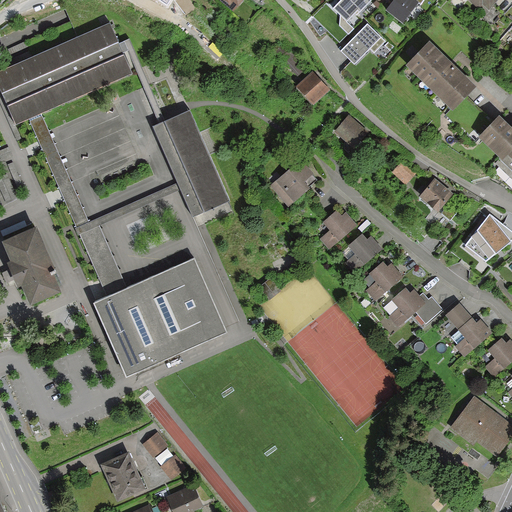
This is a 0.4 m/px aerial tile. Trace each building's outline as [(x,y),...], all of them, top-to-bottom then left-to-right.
[(242,0),(224,0),(235,9),(242,0)] [(346,25),(370,0),(339,0),(331,9),(346,25)] [(401,24),(416,4),(411,0),(394,0),(385,12),(401,24)] [(498,0),(449,0),(459,9),(468,0),(477,9),(483,3),(490,9),(498,0)] [(0,68),(0,84),(16,123),(30,117),(45,111),(134,73),(112,21),(0,68)] [(353,65),(380,36),(366,23),(339,51),(353,65)] [(376,52),(387,40),(383,36),(371,48),(376,52)] [(452,107),(461,96),(472,86),(428,45),(408,66),(452,107)] [(296,74),(303,69),(289,51),(282,56),(296,74)] [(311,104),(326,91),(311,74),(296,86),(311,104)] [(461,96),(452,107),(443,116),(459,131),(477,112),(461,96)] [(230,196),(189,109),(152,126),(177,180),(181,189),(192,213),(230,196)] [(30,117),(77,224),(91,218),(45,111),(30,117)] [(481,138),(492,125),(477,112),(459,131),(475,145),(481,138)] [(354,147),(365,134),(346,119),(335,131),(354,147)] [(511,132),(498,120),(492,125),(481,138),(501,156),(498,159),(502,163),(489,177),(511,190),(511,132)] [(0,149),(0,160),(14,155),(11,146),(0,149)] [(300,162),(303,159),(296,151),(286,159),(293,167),(271,186),(288,205),(316,180),(300,162)] [(406,183),(414,174),(401,162),(392,172),(406,183)] [(10,171),(16,188),(24,185),(18,168),(10,171)] [(0,177),(6,202),(18,199),(12,174),(0,177)] [(177,180),(91,218),(77,224),(73,226),(77,235),(80,233),(97,225),(181,189),(177,180)] [(436,211),(450,195),(434,181),(420,197),(436,211)] [(329,249),(356,226),(347,217),(343,220),(336,211),(324,222),(331,231),(321,239),(329,249)] [(466,244),(486,259),(511,236),(511,231),(491,214),(466,244)] [(1,239),(9,257),(6,258),(10,270),(17,286),(24,283),(31,301),(61,289),(53,268),(57,266),(38,223),(1,239)] [(97,225),(80,233),(107,294),(124,286),(97,225)] [(354,274),(381,251),(372,242),(368,245),(361,236),(349,247),(356,256),(346,264),(354,274)] [(107,294),(96,299),(129,374),(227,331),(194,256),(124,286),(107,294)] [(374,301),(401,279),(392,269),(388,273),(381,264),(368,274),(376,283),(366,292),(374,301)] [(396,326),(423,304),(415,294),(411,298),(403,289),(391,299),(399,308),(389,317),(396,326)] [(464,356),(490,334),(482,324),(478,328),(464,312),(452,322),(466,338),(456,347),(464,356)] [(491,376),(511,358),(511,346),(510,344),(506,348),(498,339),(486,349),(494,358),(484,367),(491,376)] [(511,426),(477,400),(452,432),(475,449),(479,443),(499,459),(511,442),(511,426)] [(145,441),(155,455),(169,444),(159,430),(145,441)] [(103,461),(119,498),(145,486),(129,449),(103,461)] [(162,464),(172,477),(187,465),(176,453),(162,464)] [(168,498),(174,511),(191,511),(206,505),(196,485),(168,498)] [(130,511),(155,511),(151,502),(130,511)]
